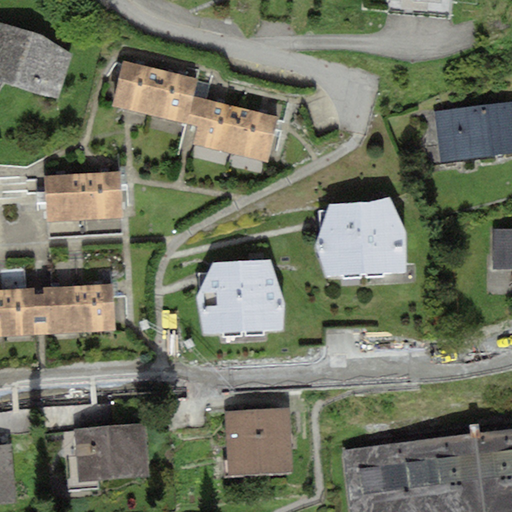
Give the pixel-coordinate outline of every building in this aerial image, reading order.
[(76,58),(0,33),(0,79),(62,100),(76,58)] [(206,83),(131,65),(121,109),(196,127),(206,83)] [(276,167),(286,122),(207,103),(197,149),(276,167)] [(511,108),(439,119),(447,170),(511,160),(511,108)] [(125,178),(54,182),(57,230),(128,226),(125,178)] [(330,212),(332,281),(414,279),(413,210),(330,212)] [(511,233),(497,234),(496,274),(511,274),(511,233)] [(282,264),(213,266),(215,343),(285,340),(282,264)] [(52,295),(54,336),(127,332),(125,292),(52,295)] [(47,294),(0,295),(0,336),(49,334),(47,294)] [(300,410),(232,416),(238,484),(306,478),(300,410)] [(81,435),(85,487),(156,481),(151,429),(81,435)] [(511,511),(511,437),(347,457),(353,511),(511,511)] [(15,447),(0,449),(0,507),(21,505),(15,447)]
